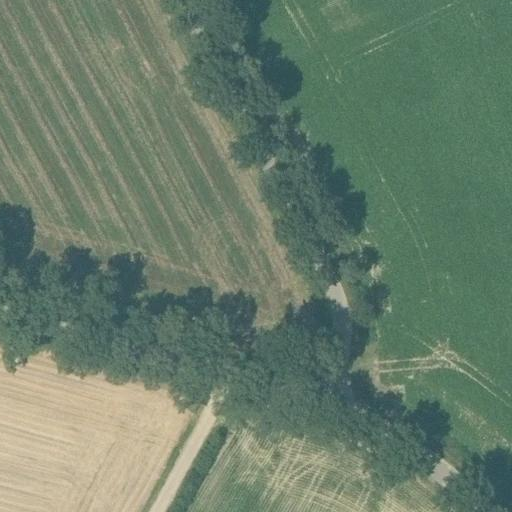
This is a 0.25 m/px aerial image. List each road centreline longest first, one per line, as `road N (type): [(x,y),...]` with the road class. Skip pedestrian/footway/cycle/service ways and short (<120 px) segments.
road 1 (unclassified): [(325,405),(341,311),(175,0)]
road 2 (unclassified): [(325,405),(0,312)]
road 3 (unclassified): [(480,511),(406,449),(325,405)]
road 4 (track): [(234,377),(157,511)]
